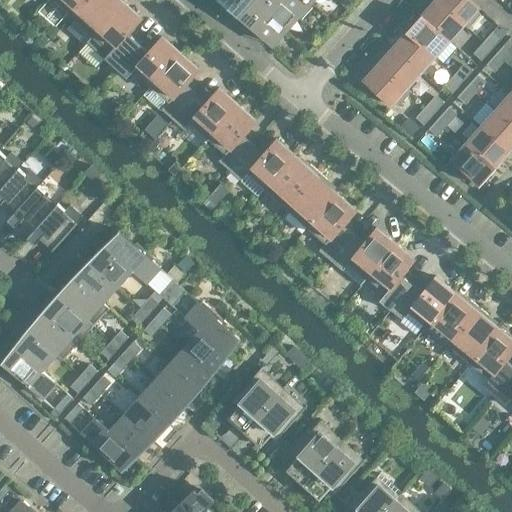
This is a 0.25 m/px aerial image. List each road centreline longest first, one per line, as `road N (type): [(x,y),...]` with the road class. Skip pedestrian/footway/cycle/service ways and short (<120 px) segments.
road 1 (residential): [(511,272),(303,92)]
road 2 (residential): [(131,511),(198,448),(283,511)]
road 3 (residential): [(303,92),(192,0)]
road 4 (residential): [(303,92),(388,0)]
